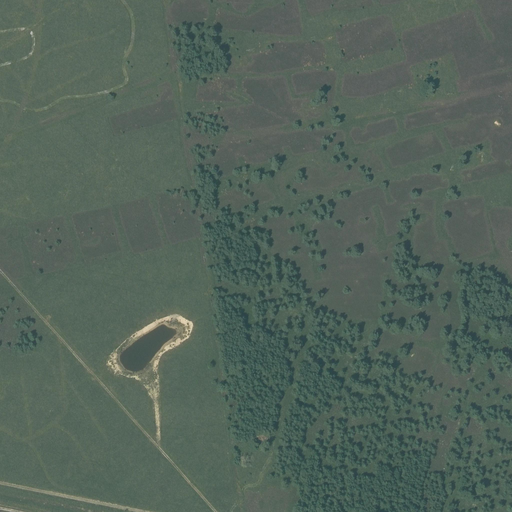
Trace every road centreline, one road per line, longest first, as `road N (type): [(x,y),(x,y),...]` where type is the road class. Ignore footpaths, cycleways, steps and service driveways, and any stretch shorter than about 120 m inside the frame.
road 1 (track): [(0,270),(213,511)]
road 2 (track): [(0,483),(142,511)]
